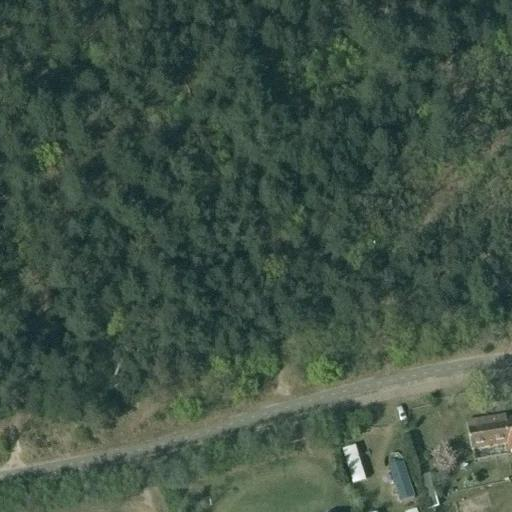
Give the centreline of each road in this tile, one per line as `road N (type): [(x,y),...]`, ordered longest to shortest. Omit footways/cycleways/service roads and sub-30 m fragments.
road 1 (track): [(511,371),(0,491)]
road 2 (track): [(398,392),(376,308),(389,264),(443,187)]
